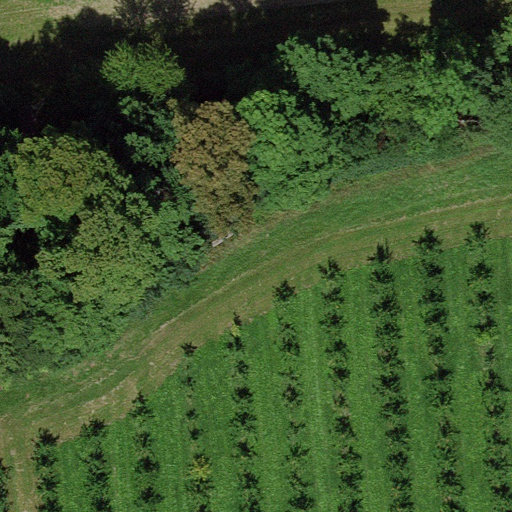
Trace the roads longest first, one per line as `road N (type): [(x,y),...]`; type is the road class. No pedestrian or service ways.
road 1 (track): [(43,130),(41,58),(267,50),(511,25)]
road 2 (track): [(57,511),(43,154)]
